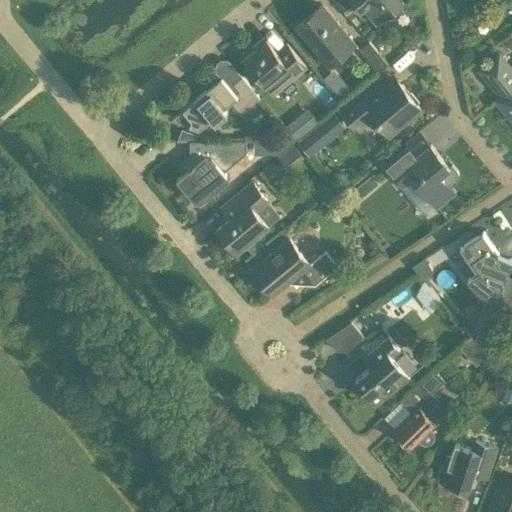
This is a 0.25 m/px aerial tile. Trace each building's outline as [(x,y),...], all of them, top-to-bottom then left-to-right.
[(364,7),(377,23),(404,0),(351,0),(360,10),(364,7)] [(296,25),(329,65),(355,43),(322,3),(296,25)] [(243,58),(273,93),(306,66),(287,43),(277,51),(266,39),(243,58)] [(378,71),(388,63),(369,40),(359,48),(378,71)] [(511,69),(499,54),(480,69),(501,94),(495,98),(511,118),(511,69)] [(225,106),(231,100),(237,107),(238,108),(239,109),(240,109),(242,110),(243,110),(245,109),(246,108),(260,97),(249,84),(232,63),(230,62),(228,61),(227,61),(226,61),(224,61),(222,62),(221,62),(220,63),(220,64),(219,65),(219,66),(218,67),(218,69),(218,70),(219,71),(219,72),(220,73),(222,76),(183,108),(178,119),(199,127),(212,116),(215,120),(228,110),(225,106)] [(334,88),(341,97),(351,88),(343,80),(334,88)] [(387,95),(379,86),(362,100),(358,95),(339,110),(354,127),(371,113),(389,134),(421,107),(401,83),(387,95)] [(292,138),(314,118),(302,105),(280,125),(292,138)] [(333,110),(297,139),(310,155),(346,125),(333,110)] [(187,170),(177,178),(195,200),(202,200),(230,177),(224,170),(244,154),(244,141),(246,141),(246,140),(190,140),(190,155),(185,159),(184,159),(184,167),(187,170)] [(457,170),(452,163),(449,165),(430,143),(417,155),(409,145),(386,164),(402,184),(412,176),(428,195),(444,182),(448,186),(457,178),(458,178),(458,177),(459,176),(459,175),(459,174),(459,173),(459,172),(458,171),(457,170)] [(304,159),(294,147),(280,158),(290,171),(304,159)] [(370,174),(353,189),(360,197),(377,183),(370,174)] [(218,228),(237,251),(269,224),(256,208),(268,198),(253,180),(234,196),(243,207),(218,228)] [(488,277),(493,281),(494,282),(486,294),(488,296),(492,298),(508,305),(511,294),(511,275),(507,274),(511,261),(511,257),(498,252),(483,230),(460,246),(470,260),(473,258),(481,269),(483,272),(484,274),(488,277)] [(273,294),(303,269),(315,284),(338,265),(326,250),(310,263),(289,238),(252,269),(273,294)] [(429,285),(417,294),(427,307),(439,297),(429,285)] [(511,294),(508,305),(504,315),(502,318),(511,322),(511,294)] [(508,305),(492,298),(488,308),(504,315),(508,305)] [(334,353),(359,335),(346,317),(321,335),(334,353)] [(355,378),(376,403),(410,375),(392,353),(400,347),(389,334),(368,352),(375,361),(355,378)] [(487,354),(469,336),(459,345),(476,364),(487,354)] [(411,446),(448,410),(428,390),(441,377),(433,368),(400,400),(411,411),(393,428),(411,446)] [(511,398),(511,397),(511,385),(507,384),(503,393),(511,398)] [(399,401),(381,414),(387,423),(405,410),(399,401)] [(473,473),(486,477),(497,446),(475,439),(472,448),(455,442),(451,455),(448,454),(445,465),(438,468),(437,472),(440,480),(454,485),(454,491),(457,494),(460,495),(467,492),(473,473)] [(511,511),(511,476),(502,473),(489,510),(495,511),(511,511)]
